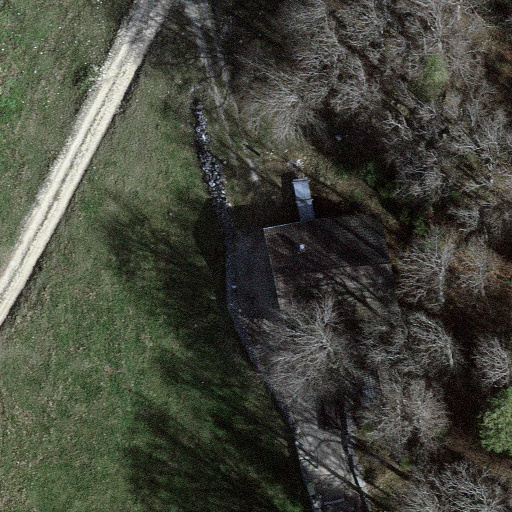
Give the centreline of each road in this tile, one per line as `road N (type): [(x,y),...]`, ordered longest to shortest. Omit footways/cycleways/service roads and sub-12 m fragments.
road 1 (track): [(0,296),(155,0)]
road 2 (track): [(208,0),(293,220)]
